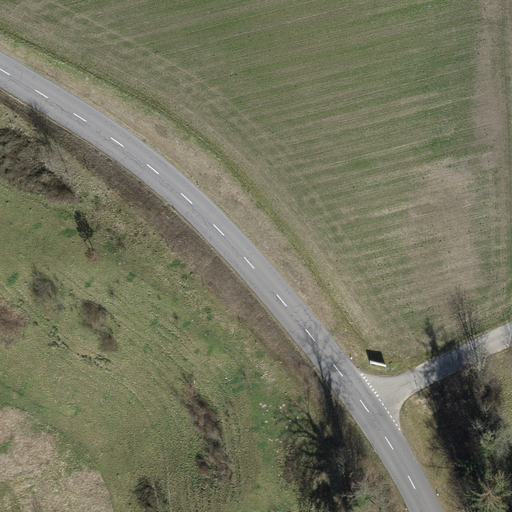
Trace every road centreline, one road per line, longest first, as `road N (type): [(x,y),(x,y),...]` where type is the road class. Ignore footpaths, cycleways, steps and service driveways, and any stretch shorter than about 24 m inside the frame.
road 1 (tertiary): [(0,69),(158,173),(228,239),(364,404)]
road 2 (residential): [(364,404),(511,331)]
road 3 (tertiary): [(364,404),(426,511)]
